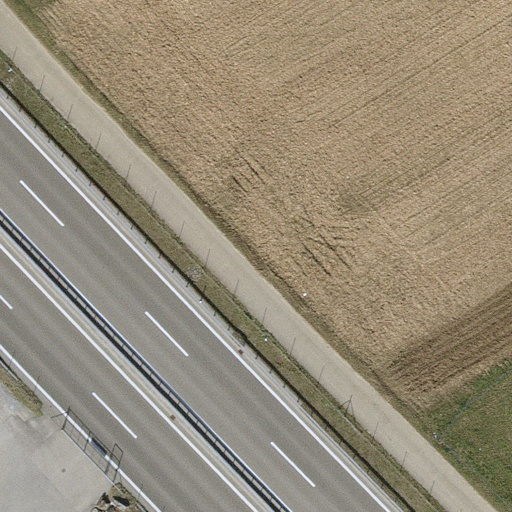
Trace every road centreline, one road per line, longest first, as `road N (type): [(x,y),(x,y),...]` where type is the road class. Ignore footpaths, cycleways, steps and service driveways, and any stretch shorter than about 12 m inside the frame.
road 1 (track): [(0,22),(469,511)]
road 2 (trunk): [(343,511),(0,154)]
road 3 (trunk): [(0,292),(212,511)]
road 4 (track): [(0,406),(67,511)]
